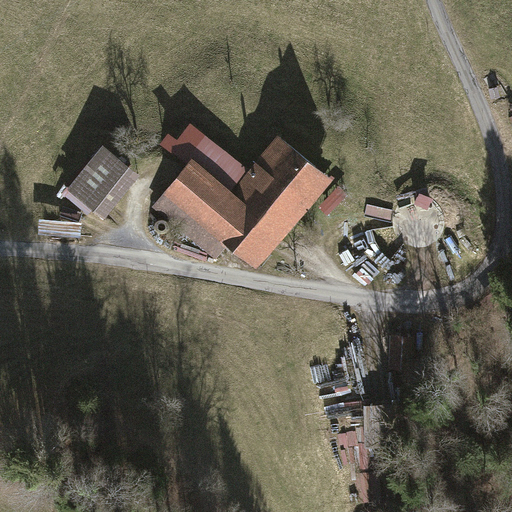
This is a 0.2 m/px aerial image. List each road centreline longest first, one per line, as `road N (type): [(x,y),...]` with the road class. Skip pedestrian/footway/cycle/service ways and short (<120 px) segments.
road 1 (unclassified): [(0,249),(128,259),(365,299),(439,299),(479,282),(505,236),(503,188),(482,113),(433,0)]
road 2 (track): [(365,299),(386,441),(411,511)]
